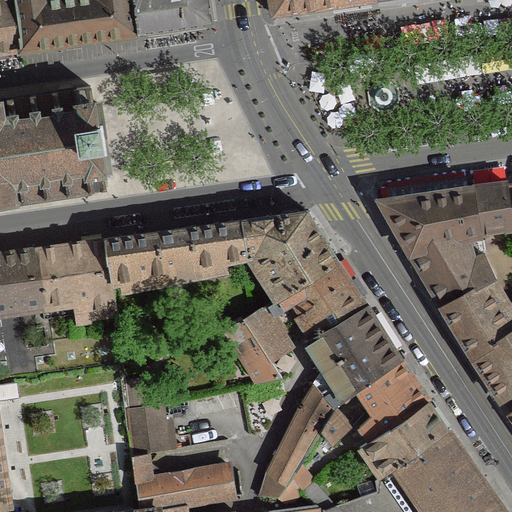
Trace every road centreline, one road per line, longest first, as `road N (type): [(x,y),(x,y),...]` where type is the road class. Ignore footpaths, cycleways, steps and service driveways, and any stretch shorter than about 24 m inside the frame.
road 1 (residential): [(326,172),(511,455)]
road 2 (residential): [(0,225),(326,172)]
road 3 (residential): [(257,49),(224,46),(0,78)]
road 4 (residential): [(326,172),(511,145)]
road 5 (residential): [(257,49),(326,172)]
